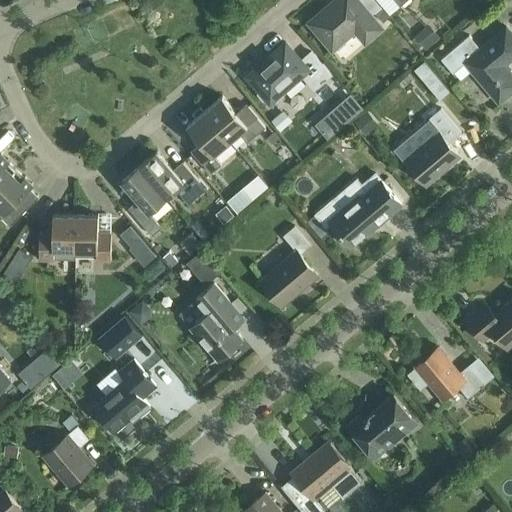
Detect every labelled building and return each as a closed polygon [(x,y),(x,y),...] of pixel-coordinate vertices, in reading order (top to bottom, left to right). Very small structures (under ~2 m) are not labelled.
[(354,30),(365,42),(382,27),(358,0),(333,0),(308,22),(332,49),(354,30)] [(511,89),(511,74),(504,64),(511,57),(511,33),(506,26),(475,52),(464,38),(441,58),(453,72),(465,62),(498,101),(511,89)] [(311,51),(301,60),(285,42),(246,75),(269,103),(302,75),(314,88),(330,74),(311,51)] [(414,69),(439,98),(449,90),(424,60),(414,69)] [(204,110),(229,140),(240,131),(248,141),(265,127),(246,104),(236,112),(222,95),(204,110)] [(405,160),(425,184),(460,154),(449,142),(461,132),(441,107),(428,118),(439,131),(405,160)] [(286,120),(296,131),(309,120),(299,109),(286,120)] [(213,154),(229,140),(204,110),(187,125),(201,141),(191,149),(211,173),(221,164),(213,154)] [(156,150),(139,165),(165,196),(175,188),(181,195),(189,204),(206,189),(198,180),(182,161),(173,169),(156,150)] [(0,184),(16,168),(7,160),(4,162),(0,157),(0,184)] [(148,211),(165,196),(139,165),(121,180),(138,199),(128,207),(152,235),(162,227),(148,211)] [(16,168),(0,184),(0,207),(3,211),(0,214),(10,225),(38,196),(22,180),(25,177),(16,168)] [(333,199),(316,213),(326,225),(330,221),(350,244),(376,222),(377,224),(402,203),(381,179),(374,171),(361,183),(367,191),(358,198),(356,197),(341,209),(333,199)] [(251,176),(220,197),(229,211),(260,190),(251,176)] [(75,258),(75,214),(53,213),(53,231),(39,231),(39,259),(53,259),(53,258),(75,258)] [(75,214),(75,258),(75,256),(96,256),(96,260),(111,260),(111,232),(98,232),(98,214),(75,214)] [(260,280),(281,305),(317,274),(300,253),(310,244),(294,225),(283,235),(296,250),(260,280)] [(207,312),(190,326),(218,358),(242,338),(232,326),(243,317),(231,302),(214,282),(196,298),(207,312)] [(508,343),(511,339),(511,299),(495,314),(486,304),(468,319),(483,337),(494,327),(508,343)] [(141,335),(124,314),(98,336),(115,356),(141,335)] [(469,363),(459,371),(438,346),(407,372),(420,388),(428,381),(442,397),(457,384),(468,397),(485,382),(469,363)] [(108,394),(93,406),(114,430),(125,421),(125,420),(130,415),(133,419),(150,405),(142,396),(156,384),(134,358),(119,371),(126,378),(108,394)] [(0,388),(10,380),(0,367),(0,388)] [(51,392),(61,377),(48,368),(38,383),(51,392)] [(374,457),(417,421),(394,393),(363,418),(360,414),(347,424),(374,457)] [(43,453),(69,484),(92,464),(67,434),(43,453)] [(281,484),(280,484),(303,511),(327,511),(313,495),(330,482),(331,484),(342,497),(362,481),(351,468),(330,442),(308,461),(306,458),(290,471),(293,476),(282,485),(281,484)] [(0,511),(15,511),(20,508),(5,490),(0,493),(0,511)] [(281,511),(265,492),(253,502),(260,511),(281,511)]
